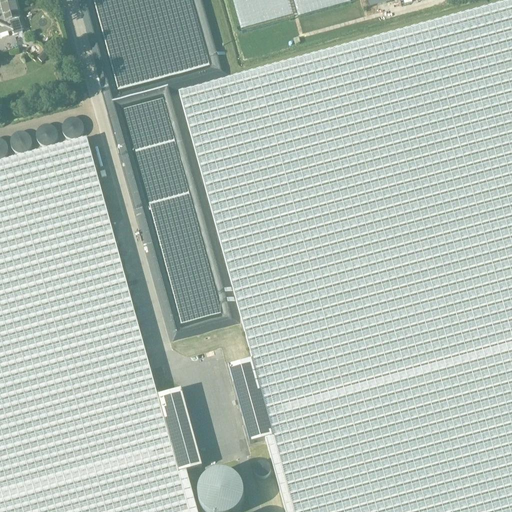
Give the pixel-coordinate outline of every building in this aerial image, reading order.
[(18,20),(19,20),(13,0),(0,0),(0,4),(1,7),(0,8),(0,24),(4,26),(5,24),(10,22),(13,36),(22,34),(18,20)] [(366,0),(369,8),(399,0),(366,0)] [(511,511),(511,3),(179,95),(252,362),(246,363),(228,368),(233,386),(250,445),(265,441),(284,511),(511,511)] [(332,25),(328,11),(318,13),(319,18),(309,21),(312,31),(332,25)] [(83,129),(83,128),(83,127),(83,126),(83,124),(82,123),(82,122),(81,121),(80,120),(79,119),(78,118),(77,118),(76,117),(75,117),(74,117),(73,116),(72,116),(71,117),(70,117),(68,117),(67,117),(66,118),(65,118),(65,119),(64,120),(63,121),(62,121),(62,122),(61,123),(61,124),(61,126),(60,127),(60,128),(60,129),(61,130),(61,131),(61,132),(62,133),(62,134),(63,135),(64,136),(65,137),(66,138),(67,138),(68,139),(70,139),(71,139),(72,139),(73,139),(74,139),(75,139),(76,138),(77,138),(78,137),(79,137),(80,136),(81,135),(81,134),(82,133),(82,132),(83,131),(83,130),(83,129)] [(57,136),(57,135),(57,134),(57,133),(56,132),(56,131),(56,130),(55,129),(54,128),(54,127),(53,126),(52,126),(51,125),(50,125),(49,124),(48,124),(47,124),(46,124),(45,124),(43,124),(42,124),(41,125),(40,125),(39,126),(38,126),(38,127),(37,128),(36,129),(36,130),(35,131),(35,132),(35,133),(34,134),(34,135),(34,136),(35,137),(35,138),(35,139),(36,140),(36,141),(37,142),(38,143),(38,144),(39,144),(40,145),(41,145),(42,146),(43,146),(46,146),(47,146),(48,146),(49,146),(50,145),(51,145),(52,144),(53,144),(54,143),(54,142),(55,141),(56,140),(56,139),(56,138),(57,137),(57,136)] [(31,143),(31,142),(31,141),(31,140),(31,139),(31,138),(30,137),(29,136),(29,135),(28,134),(27,133),(26,133),(25,132),(24,132),(23,131),(22,131),(21,131),(20,131),(19,131),(18,131),(17,131),(16,132),(15,132),(14,133),(13,133),(12,134),(11,135),(11,136),(10,137),(10,138),(9,139),(9,140),(9,141),(9,142),(9,143),(9,144),(9,145),(10,146),(10,147),(11,148),(11,149),(12,150),(13,151),(14,152),(15,152),(16,153),(17,153),(18,153),(19,153),(20,153),(21,153),(22,153),(23,153),(24,153),(25,152),(26,152),(27,151),(28,150),(29,149),(30,148),(30,147),(31,146),(31,145),(31,144),(31,143)] [(87,141),(0,164),(0,511),(196,511),(186,473),(202,468),(186,409),(181,391),(163,396),(157,398),(87,141)] [(268,465),(265,463),(262,463),(259,463),(256,465),(255,467),(254,470),(254,473),(256,476),(258,478),(261,479),(264,478),(267,476),(269,474),(269,471),(269,468),(268,465)] [(245,500),(245,498),(245,496),(244,494),(244,491),(243,489),(242,487),(241,485),(239,483),(238,482),(236,480),(234,479),(232,478),(230,477),(228,476),(226,475),(224,475),(221,475),(219,475),(217,475),(215,476),(212,477),(210,478),(208,479),(207,480),(205,482),(203,483),(202,485),(201,487),(200,489),(199,491),(198,494),(198,496),(198,498),(198,500),(198,503),(199,505),(200,507),(201,509),(202,511),(240,511),(241,511),(242,509),(243,507),(244,505),(244,503),(245,500)]
